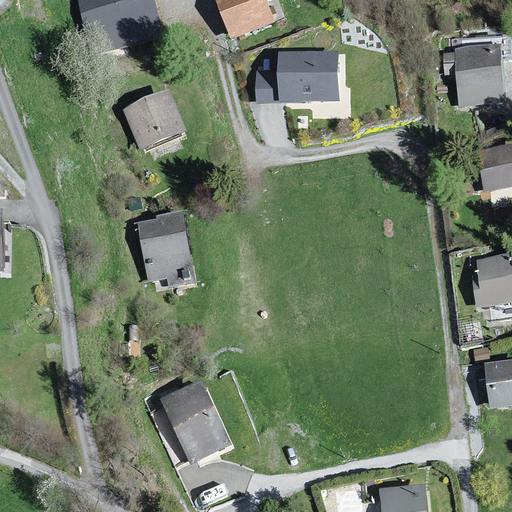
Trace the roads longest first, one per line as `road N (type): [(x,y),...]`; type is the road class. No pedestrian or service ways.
road 1 (track): [(206,0),(242,132),(265,159),(409,138),(427,157),(470,511)]
road 2 (residential): [(107,511),(81,454),(43,219),(0,89)]
road 3 (track): [(461,451),(284,488),(228,483)]
